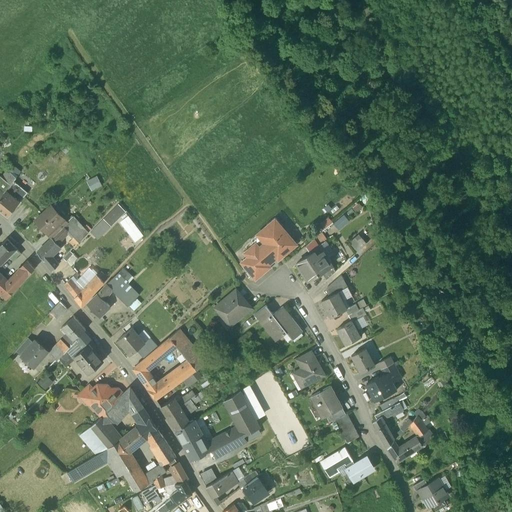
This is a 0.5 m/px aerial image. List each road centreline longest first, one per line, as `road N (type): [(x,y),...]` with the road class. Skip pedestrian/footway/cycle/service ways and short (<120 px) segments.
road 1 (residential): [(0,227),(26,247),(152,401),(219,511)]
road 2 (track): [(71,41),(253,293),(265,289)]
road 3 (residential): [(411,511),(289,283),(265,289)]
road 4 (track): [(362,0),(402,93),(511,218)]
road 5 (track): [(302,304),(377,236),(371,209)]
